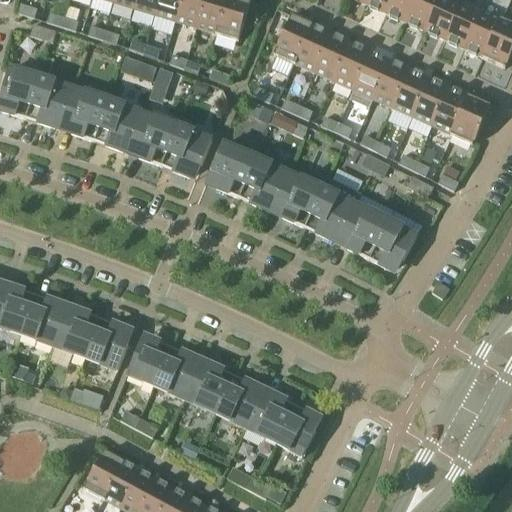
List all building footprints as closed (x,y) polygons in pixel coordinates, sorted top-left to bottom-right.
[(114,0),(113,6),(134,12),(137,0),(114,0)] [(137,0),(134,12),(154,18),(159,0),(137,0)] [(159,0),(154,18),(175,24),(182,0),(159,0)] [(182,0),(175,24),(196,31),(205,0),(182,0)] [(216,38),(227,0),(205,0),(196,31),(215,37),(215,38),(216,38)] [(239,0),(227,0),(216,38),(238,45),(250,3),(239,0)] [(378,13),(385,16),(392,0),(369,0),(366,8),(370,9),(369,11),(377,15),(378,13)] [(392,0),(385,16),(389,18),(389,20),(397,24),(397,22),(405,25),(416,0),(392,0)] [(440,0),(416,0),(405,25),(409,27),(408,29),(416,32),(417,31),(425,34),(440,0)] [(437,40),(444,43),(461,5),(449,0),(440,0),(425,34),(429,36),(428,38),(436,41),(437,40)] [(444,43),(448,45),(448,47),(456,50),(456,49),(464,52),(481,14),(461,5),(444,43)] [(34,22),(37,12),(20,7),(17,16),(34,22)] [(476,58),(482,61),(483,62),(501,23),(500,22),(499,23),(481,14),(464,52),(468,54),(467,56),(475,59),(476,58)] [(61,30),(64,21),(49,16),(46,26),(61,30)] [(311,29),(311,28),(291,19),(273,58),(295,68),(295,67),(311,29)] [(64,21),(61,30),(75,34),(78,25),(64,21)] [(511,27),(501,23),(483,62),(504,71),(511,53),(511,27)] [(52,46),(56,35),(33,27),(29,39),(52,46)] [(102,43),(105,33),(90,29),(87,38),(102,43)] [(315,31),(311,29),(295,67),(315,76),(331,38),(323,34),(324,33),(316,29),(315,31)] [(105,33),(102,43),(116,47),(119,38),(105,33)] [(331,38),(315,76),(334,85),(350,47),(343,43),(343,42),(335,38),(335,40),(331,38)] [(143,57),(146,48),(132,43),(129,52),(143,57)] [(353,94),(370,55),(362,52),(363,51),(355,47),(354,49),(350,47),(334,85),(353,94)] [(146,48),(143,57),(157,62),(160,53),(146,48)] [(373,102),(389,64),(382,61),(383,60),(375,56),(374,57),(370,55),(353,94),(373,102)] [(183,72),(187,63),(173,58),(169,67),(183,72)] [(187,63),(183,72),(197,77),(201,68),(187,63)] [(392,111),(409,73),(402,70),(402,69),(394,65),(394,66),(389,64),(373,102),(392,111)] [(143,67),(140,74),(143,80),(151,84),(156,71),(143,67)] [(159,70),(155,80),(165,84),(169,73),(159,70)] [(25,122),(38,81),(8,72),(0,98),(0,99),(6,101),(2,115),(25,122)] [(209,82),(225,87),(229,78),(212,72),(209,82)] [(409,73),(392,111),(411,120),(428,82),(421,79),(422,77),(414,74),(413,75),(409,73)] [(64,119),(73,93),(38,81),(25,122),(54,131),(59,117),(64,119)] [(428,82),(411,120),(431,129),(448,91),(441,88),(442,86),(434,83),(433,84),(428,82)] [(196,83),(192,93),(204,97),(208,88),(196,83)] [(269,106),(273,97),(257,90),(253,99),(269,106)] [(467,100),(461,97),(461,95),(453,92),(453,93),(448,91),(431,129),(450,138),(467,100)] [(94,144),(108,104),(73,93),(64,119),(75,123),(70,137),(94,144)] [(450,138),(472,148),(489,109),(467,99),(467,100),(450,138)] [(297,119),(301,110),(285,102),(281,111),(297,119)] [(132,143),(142,117),(108,104),(94,144),(122,155),(127,141),(132,143)] [(253,106),(248,116),(268,125),(272,114),(253,106)] [(301,110),(297,119),(308,124),(312,115),(301,110)] [(161,169),(177,130),(142,117),(132,143),(143,147),(138,161),(161,169)] [(336,136),(339,127),(324,120),(320,129),(336,136)] [(303,141),(308,130),(297,125),(292,136),(303,141)] [(339,127),(336,136),(348,141),(352,132),(339,127)] [(201,170),(211,144),(177,130),(161,169),(190,181),(195,167),(201,170)] [(373,154),(377,145),(364,138),(360,147),(373,154)] [(377,145),(373,154),(386,160),(391,152),(377,145)] [(238,201),(255,162),(221,148),(210,174),(221,178),(216,192),(238,201)] [(366,158),(361,168),(372,174),(377,163),(366,158)] [(411,173),(415,164),(403,158),(398,166),(411,173)] [(277,202),(289,177),(255,162),(238,201),(266,214),(272,200),(277,202)] [(377,163),(372,174),(383,179),(388,169),(377,163)] [(415,164),(411,173),(425,180),(429,171),(415,164)] [(304,231),(322,192),(289,177),(277,202),(288,207),(282,221),(304,231)] [(453,194),(458,186),(442,177),(437,186),(453,194)] [(412,179),(406,190),(427,202),(433,191),(412,179)] [(343,233),(355,208),(361,198),(328,181),(322,192),(304,231),(332,244),(338,231),(343,233)] [(369,263),(388,225),(355,208),(343,233),(353,238),(347,252),(369,263)] [(388,225),(369,263),(390,274),(397,261),(403,264),(416,239),(388,225)] [(449,292),(438,285),(431,296),(442,303),(449,292)] [(0,331),(21,338),(35,298),(13,290),(8,304),(0,301),(0,331)] [(53,350),(62,324),(57,322),(62,308),(35,298),(21,338),(53,350)] [(85,361),(100,322),(78,314),(73,328),(62,324),(53,350),(85,361)] [(100,322),(85,361),(117,375),(128,349),(122,346),(127,333),(100,322)] [(153,389),(170,350),(148,341),(143,354),(137,352),(126,378),(153,389)] [(184,403),(195,377),(190,375),(196,362),(170,350),(153,389),(184,403)] [(215,417),(233,378),(212,369),(206,382),(195,377),(184,403),(215,417)] [(246,432),(258,407),(253,404),(260,391),(233,378),(215,417),(246,432)] [(61,393),(59,399),(68,403),(72,393),(66,391),(61,393)] [(74,394),(70,403),(80,407),(82,402),(79,396),(74,394)] [(276,447),(296,409),(275,399),(268,412),(258,407),(246,432),(276,447)] [(296,409),(276,447),(302,460),(315,435),(310,433),(316,420),(296,409)] [(140,422),(140,421),(126,413),(120,424),(134,432),(140,422)] [(134,432),(152,441),(157,431),(140,422),(134,432)] [(185,444),(180,454),(194,462),(199,452),(185,444)] [(103,503),(123,466),(124,465),(104,454),(83,492),(103,503)] [(125,467),(123,466),(103,503),(104,504),(105,503),(120,511),(140,475),(133,471),(134,470),(126,465),(125,467)] [(227,482),(244,491),(250,480),(233,471),(227,482)] [(140,475),(120,511),(121,511),(142,511),(157,484),(150,480),(151,479),(143,474),(142,476),(140,475)] [(271,492),(257,484),(250,480),(244,491),(265,502),(271,492)] [(163,511),(174,493),(167,489),(167,488),(160,484),(159,485),(157,484),(142,511),(163,511)] [(185,511),(191,503),(183,499),(184,497),(176,493),(176,494),(174,493),(163,511),(185,511)] [(207,511),(208,511),(200,508),(201,506),(193,502),(192,503),(191,503),(185,511),(207,511)]
